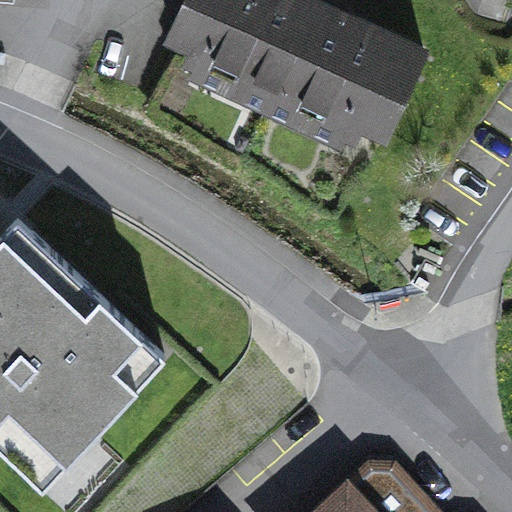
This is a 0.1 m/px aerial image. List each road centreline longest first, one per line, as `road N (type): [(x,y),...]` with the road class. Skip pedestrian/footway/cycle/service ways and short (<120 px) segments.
road 1 (residential): [(0,125),(94,168),(196,229),(417,400)]
road 2 (residential): [(417,400),(450,362),(481,262),(511,219)]
road 3 (residential): [(417,400),(511,496)]
